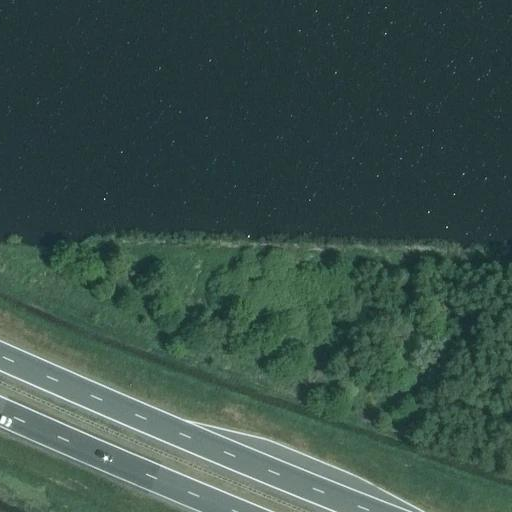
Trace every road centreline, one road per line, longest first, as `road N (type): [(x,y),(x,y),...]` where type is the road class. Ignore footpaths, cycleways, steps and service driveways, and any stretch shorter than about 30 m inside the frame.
road 1 (trunk): [(371,511),(0,356)]
road 2 (trunk): [(0,412),(232,511)]
